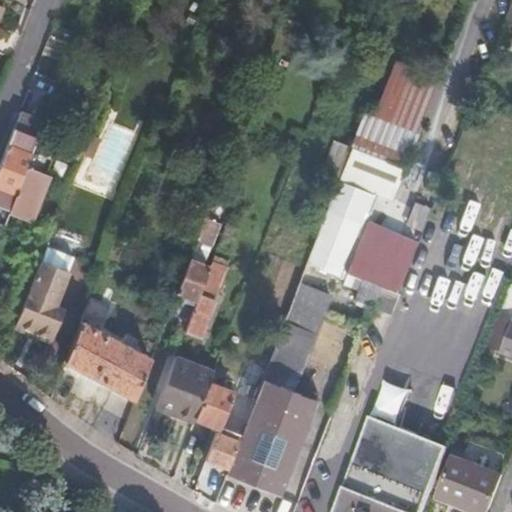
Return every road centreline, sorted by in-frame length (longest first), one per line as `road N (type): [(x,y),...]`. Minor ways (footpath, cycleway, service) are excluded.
road 1 (tertiary): [(0,394),(74,451),(180,511)]
road 2 (residential): [(44,0),(0,117)]
